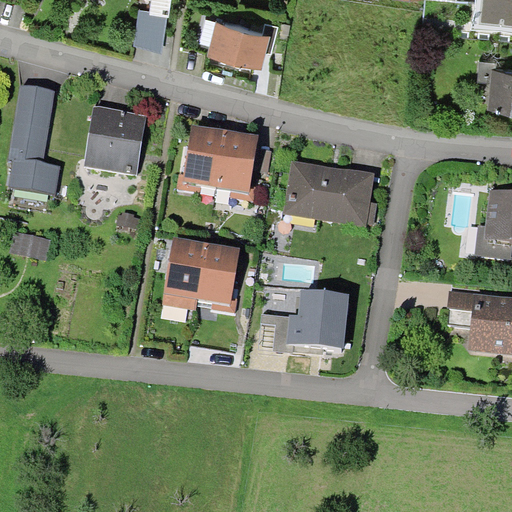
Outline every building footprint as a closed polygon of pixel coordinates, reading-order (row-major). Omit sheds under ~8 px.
[(145,21),(163,23),(166,0),(151,0),(150,11),(146,11),(145,21)] [(511,0),(475,0),(473,26),(511,29),(511,0)] [(255,51),(269,55),(276,27),(262,23),(260,32),(221,22),(213,55),(252,64),(255,51)] [(489,110),(511,111),(511,71),(493,70),(489,110)] [(53,193),(56,172),(43,170),(53,100),(23,95),(9,186),(53,193)] [(132,178),(141,122),(101,116),(92,171),(132,178)] [(199,183),(215,186),(221,147),(189,141),(182,180),(177,179),(175,192),(197,196),(199,183)] [(254,152),(221,147),(215,186),(230,189),(228,201),(251,205),(253,192),(248,191),(254,152)] [(363,207),(367,184),(293,172),(286,212),(317,217),(316,220),(360,228),(360,227),(370,229),(373,209),(363,207)] [(511,247),(511,196),(511,198),(492,197),(488,233),(478,232),(475,259),(508,262),(510,248),(511,247)] [(12,254),(30,258),(33,245),(15,241),(12,254)] [(194,311),(196,298),(203,258),(170,253),(164,292),(161,306),(194,311)] [(236,264),(203,258),(196,298),(212,301),(210,313),(232,317),(234,304),(229,303),(236,264)] [(511,353),(511,310),(478,307),(479,300),(449,297),(447,315),(476,318),(473,350),(511,353)] [(348,307),(301,302),(298,325),(288,324),(285,351),(342,358),(348,307)] [(210,356),(235,360),(239,336),(214,332),(210,356)]
